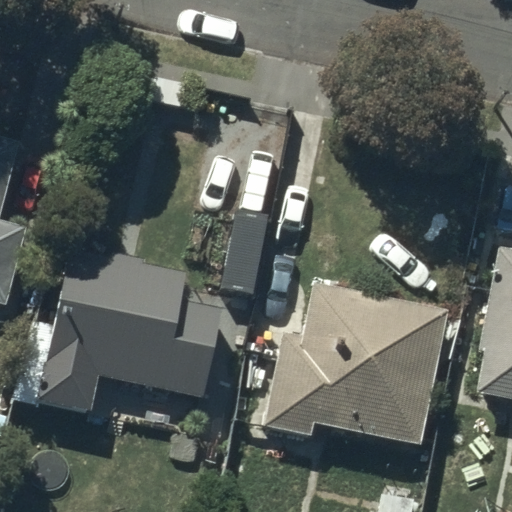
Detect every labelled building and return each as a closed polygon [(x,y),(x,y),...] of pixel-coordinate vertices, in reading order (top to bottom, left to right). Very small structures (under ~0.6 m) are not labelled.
[(0,189),(15,132),(0,127),(0,300),(21,221),(0,215),(0,189)] [(511,246),(497,244),(469,388),(511,395),(511,246)] [(57,361),(50,398),(86,405),(93,371),(198,390),(214,303),(177,297),(182,268),(61,246),(40,358),(57,361)] [(443,305),(308,277),(297,331),(278,326),(258,423),(305,433),(308,415),(416,437),(443,305)] [(226,437),(190,429),(177,488),(214,495),(226,437)] [(406,511),(411,495),(377,487),(371,511),(406,511)] [(264,511),(267,500),(219,488),(212,511),(264,511)]
